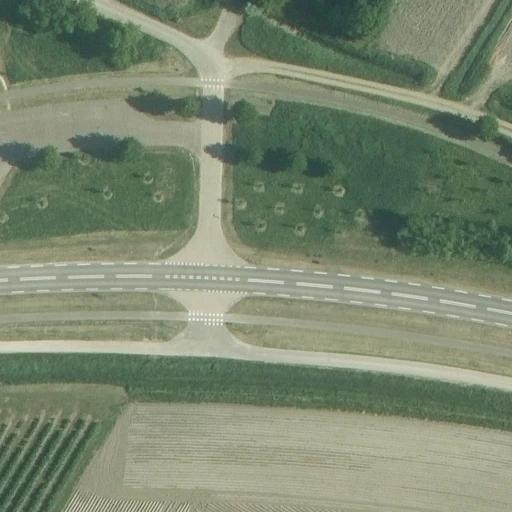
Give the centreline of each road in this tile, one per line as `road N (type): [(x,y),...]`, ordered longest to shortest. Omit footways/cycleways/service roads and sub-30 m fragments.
road 1 (unclassified): [(207,278),(212,69),(198,49),(86,0)]
road 2 (unclassified): [(511,387),(200,349)]
road 3 (track): [(212,69),(250,68),(405,95),(511,131)]
road 4 (secondary): [(511,315),(207,278)]
road 5 (secondary): [(0,282),(207,278)]
road 6 (unclassified): [(200,349),(0,348)]
